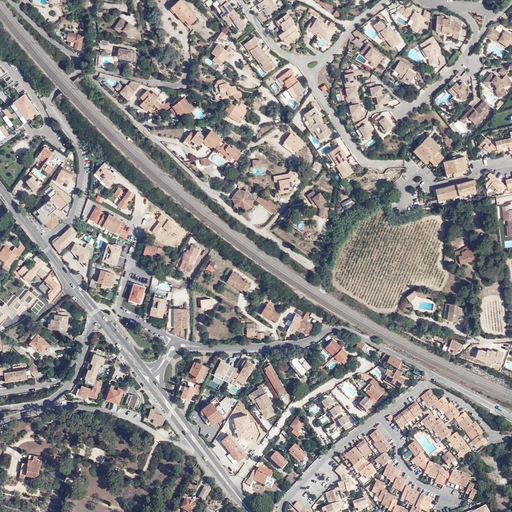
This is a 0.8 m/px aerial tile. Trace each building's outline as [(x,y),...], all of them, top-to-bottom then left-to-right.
[(195,18),(179,0),(177,0),(168,8),(181,23),(183,21),(187,25),(195,18)] [(246,26),(226,0),(218,0),(213,4),(220,14),(219,14),(228,25),(232,22),(239,31),(246,26)] [(257,0),(260,4),(259,5),(262,9),(267,15),(278,7),(273,0),(257,0)] [(331,9),(332,8),(322,0),(315,0),(330,12),(332,10),(331,9)] [(412,26),(418,30),(422,25),(423,26),(427,19),(423,17),(422,17),(423,16),(408,7),(406,9),(403,7),(398,11),(403,14),(415,21),(412,26)] [(387,8),(382,11),(385,18),(391,15),(387,8)] [(287,30),(284,32),(287,37),(283,40),(286,44),(300,35),(293,25),(296,23),(288,13),(276,21),(278,24),(282,22),(287,30)] [(138,39),(137,35),(136,24),(131,24),(130,23),(119,15),(114,21),(117,23),(116,25),(120,28),(119,29),(125,35),(128,31),(138,39)] [(338,25),(334,22),(332,20),(329,25),(317,17),(313,22),(311,21),(308,27),(311,29),(312,26),(316,28),(315,30),(322,34),(323,33),(329,38),(333,32),(335,29),(338,25)] [(450,33),(454,35),(458,36),(462,26),(452,22),(452,21),(443,20),(444,18),(438,17),(436,30),(442,31),(442,32),(450,33)] [(374,24),(380,32),(381,31),(386,38),(392,47),(401,41),(389,25),(386,26),(381,19),(374,24)] [(117,23),(114,21),(111,25),(117,31),(119,29),(120,28),(116,25),(117,23)] [(282,22),(278,24),(284,32),(287,30),(282,22)] [(312,26),(311,29),(328,40),(329,38),(323,33),(322,34),(315,30),(316,28),(312,26)] [(503,34),(492,27),(486,35),(497,43),(499,41),(507,46),(510,41),(511,42),(511,34),(505,31),(503,34)] [(364,33),(358,28),(353,32),(357,37),(364,33)] [(226,34),(221,29),(214,38),(220,42),(226,34)] [(77,47),(80,33),(65,30),(64,38),(68,39),(67,45),(77,47)] [(282,40),(283,40),(287,37),(284,32),(278,35),(282,40)] [(436,50),(441,47),(434,36),(421,45),(430,57),(431,64),(439,62),(437,52),(438,52),(436,50)] [(272,63),(267,57),(259,45),(260,44),(254,37),(243,44),(249,52),(251,51),(260,63),(258,65),(265,74),(277,65),(274,61),(272,63)] [(382,56),(368,43),(361,51),(372,61),(370,63),(374,66),(382,56)] [(229,54),(232,50),(226,46),(223,50),(215,44),(209,53),(213,56),(210,60),(216,65),(219,60),(220,60),(222,57),(223,58),(227,53),(229,54)] [(128,48),(115,46),(113,55),(126,57),(125,60),(130,61),(132,51),(127,51),(128,48)] [(402,78),(401,79),(408,84),(415,74),(408,69),(410,67),(400,61),(394,69),(400,73),(398,76),(402,78)] [(506,76),(509,71),(504,67),(499,73),(504,77),(502,79),(497,75),(495,77),(491,73),(486,80),(490,83),(491,82),(496,85),(498,91),(496,92),(499,98),(507,94),(504,88),(511,84),(511,83),(510,79),(506,76)] [(353,72),(352,68),(345,69),(346,74),(344,74),(346,82),(345,83),(348,96),(351,95),(353,104),(350,105),(353,117),(362,115),(360,111),(362,111),(360,103),(361,102),(359,93),(358,94),(356,85),(361,84),(359,79),(357,80),(354,71),(353,72)] [(305,90),(296,78),(294,74),(290,69),(278,77),(283,85),(284,84),(287,88),(286,89),(293,99),(305,90)] [(132,89),(139,81),(130,78),(126,83),(132,89)] [(235,90),(234,85),(231,86),(229,89),(226,90),(224,82),(222,83),(217,79),(217,80),(214,85),(210,85),(212,92),(213,92),(215,99),(221,98),(227,96),(227,94),(232,93),(232,94),(237,100),(239,97),(240,96),(241,94),(241,93),(240,92),(240,91),(239,91),(239,90),(238,90),(236,90),(235,90)] [(113,85),(118,89),(122,85),(117,80),(113,85)] [(374,85),(373,81),(367,83),(367,87),(370,86),(372,95),(376,94),(378,103),(375,103),(376,108),(383,106),(382,102),(388,100),(386,92),(382,92),(380,84),(374,85)] [(126,83),(124,82),(122,85),(118,89),(125,96),(132,89),(126,83)] [(458,82),(452,89),(458,94),(460,93),(461,94),(461,99),(468,99),(469,91),(466,88),(468,87),(464,82),(461,85),(458,82)] [(145,87),(138,94),(142,97),(140,99),(147,106),(149,104),(153,108),(160,103),(157,100),(156,101),(153,98),(156,94),(150,89),(149,91),(145,87)] [(27,100),(22,94),(12,101),(10,103),(6,105),(5,103),(0,107),(0,108),(1,109),(0,109),(0,130),(3,135),(14,128),(15,129),(21,125),(19,124),(25,119),(35,112),(31,106),(32,105),(32,103),(30,102),(28,104),(28,103),(26,101),(27,100)] [(258,104),(262,97),(255,94),(254,94),(251,100),(252,100),(250,105),(256,109),(259,104),(258,104)] [(171,103),(170,103),(179,116),(189,109),(181,97),(171,103)] [(168,98),(160,103),(163,108),(170,103),(171,103),(168,98)] [(243,108),(236,104),(237,102),(235,101),(233,106),(227,102),(223,109),(229,113),(240,119),(245,109),(243,108)] [(493,106),(487,101),(478,110),(475,107),(466,116),(470,119),(472,117),(479,125),(490,115),(487,112),(489,110),(493,106)] [(307,127),(309,130),(312,128),(319,140),(331,132),(314,108),(304,114),(310,125),(307,127)] [(227,116),(238,122),(240,119),(229,113),(227,116)] [(383,116),(381,113),(375,117),(377,121),(379,119),(387,129),(393,125),(385,115),(383,116)] [(363,124),(361,120),(355,124),(357,127),(359,126),(366,137),(372,133),(365,123),(363,124)] [(309,130),(317,141),(319,140),(312,128),(309,130)] [(204,141),(214,148),(229,158),(230,156),(234,158),(238,161),(242,154),(230,145),(229,146),(226,144),(223,148),(220,146),(224,141),(211,132),(206,140),(204,141)] [(204,141),(206,140),(198,134),(195,137),(192,135),(186,143),(197,152),(203,143),(204,141)] [(281,143),(288,149),(294,153),(301,144),(295,139),(295,138),(293,136),(292,137),(288,134),(281,143)] [(428,135),(426,137),(439,149),(441,147),(428,135)] [(439,149),(426,137),(413,150),(426,162),(428,160),(430,158),(436,164),(443,157),(437,151),(439,149)] [(501,149),(508,147),(511,146),(511,141),(511,142),(510,138),(493,142),(495,150),(501,149)] [(481,142),(480,142),(478,145),(482,149),(487,153),(493,147),(484,139),(481,142)] [(203,143),(213,150),(214,148),(204,141),(203,143)] [(286,152),(288,149),(281,143),(279,147),(286,152)] [(346,154),(341,145),(337,147),(344,156),(346,154)] [(45,147),(44,147),(40,152),(43,154),(39,159),(45,163),(48,166),(44,171),(49,174),(56,164),(51,161),(53,158),(49,156),(52,153),(47,150),(49,147),(46,146),(45,147)] [(339,171),(344,178),(354,172),(344,156),(337,147),(328,153),(334,163),(339,171)] [(426,162),(413,150),(412,152),(424,164),(426,162)] [(208,158),(221,169),(227,162),(213,151),(208,158)] [(331,165),(334,163),(328,153),(325,155),(331,165)] [(428,160),(434,166),(436,164),(430,158),(428,160)] [(445,163),(449,180),(466,176),(462,158),(445,163)] [(316,173),(319,164),(311,162),(308,171),(316,173)] [(73,170),(64,165),(56,180),(62,183),(63,184),(65,182),(68,184),(74,173),(72,172),(73,170)] [(295,179),(299,173),(291,168),(287,173),(280,174),(281,178),(278,179),(281,192),(288,190),(288,188),(292,187),(290,182),(293,178),(295,179)] [(490,184),(490,186),(494,189),(497,192),(501,195),(503,193),(502,190),(503,188),(504,187),(488,174),(486,177),(489,179),(487,182),(490,184)] [(32,175),(25,180),(33,191),(40,185),(32,175)] [(437,201),(475,192),(473,183),(435,192),(437,201)] [(275,213),(280,207),(258,189),(252,193),(246,188),(245,189),(238,189),(232,197),(235,206),(238,209),(244,208),(246,210),(252,206),(254,199),(257,199),(275,213)] [(123,192),(118,189),(114,195),(118,198),(119,198),(120,196),(123,192)] [(134,195),(128,190),(123,198),(121,200),(127,204),(129,201),(130,201),(134,195)] [(308,200),(311,198),(315,203),(318,209),(317,216),(326,217),(328,208),(323,207),(321,204),(325,201),(319,192),(315,195),(312,190),(305,195),(308,200)] [(68,203),(57,192),(57,193),(51,198),(50,198),(61,209),(68,203)] [(475,192),(437,201),(438,203),(476,194),(475,192)] [(58,222),(61,220),(62,221),(63,221),(65,219),(67,217),(61,209),(50,198),(35,212),(50,230),(59,223),(58,222)] [(102,209),(96,206),(89,219),(97,223),(97,224),(102,227),(102,226),(113,232),(119,235),(119,236),(126,240),(129,234),(123,230),(126,224),(118,219),(118,218),(113,215),(113,216),(109,214),(108,217),(103,214),(104,213),(101,211),(102,209)] [(511,209),(502,210),(503,219),(507,219),(509,235),(511,235),(511,209)] [(57,237),(52,242),(52,243),(53,245),(60,254),(74,237),(76,231),(74,230),(70,226),(60,237),(59,236),(58,237),(57,238),(57,237)] [(87,233),(82,241),(88,245),(93,237),(87,233)] [(67,247),(70,250),(76,243),(73,240),(67,247)] [(162,248),(147,242),(144,252),(156,256),(158,250),(161,251),(162,248)] [(111,246),(104,244),(103,248),(103,250),(101,250),(99,259),(111,262),(113,254),(115,254),(116,247),(111,246)] [(180,267),(187,271),(190,272),(194,264),(192,263),(194,259),(196,260),(200,249),(191,245),(190,249),(187,249),(183,259),(180,267)] [(0,253),(1,254),(0,255),(0,256),(0,257),(5,261),(4,262),(8,265),(16,255),(19,256),(25,248),(22,246),(21,248),(19,247),(18,249),(15,247),(12,251),(6,246),(0,253)] [(460,263),(477,259),(475,252),(473,252),(472,249),(472,248),(471,248),(470,248),(468,249),(468,246),(460,250),(455,252),(455,253),(455,254),(456,263),(460,264),(460,263)] [(81,247),(76,247),(75,252),(80,252),(79,255),(79,256),(84,257),(84,258),(88,259),(90,250),(81,248),(81,247)] [(41,266),(45,262),(38,255),(34,259),(41,266)] [(209,261),(206,271),(212,273),(215,263),(209,261)] [(23,267),(18,263),(17,265),(31,280),(37,274),(47,283),(48,282),(54,288),(52,290),(51,289),(48,292),(49,293),(48,294),(49,298),(50,300),(60,290),(59,289),(61,287),(52,278),(53,277),(50,275),(49,275),(42,269),(41,270),(35,265),(32,269),(26,264),(23,267)] [(29,283),(31,280),(17,265),(13,271),(19,277),(21,275),(24,277),(24,278),(29,283)] [(243,277),(233,271),(228,279),(233,282),(231,284),(242,291),(243,289),(246,291),(251,284),(242,278),(243,277)] [(115,276),(102,272),(97,285),(104,287),(105,285),(112,287),(115,277),(115,276)] [(118,289),(121,279),(115,277),(112,287),(118,289)] [(146,283),(136,279),(132,290),(134,290),(131,301),(133,301),(141,304),(144,294),(142,293),(146,283)] [(16,297),(9,307),(17,314),(25,305),(30,309),(38,299),(28,291),(21,300),(16,297)] [(270,294),(266,291),(262,296),(267,299),(270,294)] [(165,294),(156,292),(150,314),(163,317),(165,311),(165,307),(167,299),(164,298),(165,294)] [(419,300),(429,301),(430,293),(414,292),(405,298),(409,303),(415,299),(415,297),(419,298),(419,300)] [(209,298),(200,298),(200,303),(201,308),(210,307),(209,298)] [(39,300),(30,309),(36,314),(45,305),(39,300)] [(267,316),(268,315),(278,321),(282,314),(274,309),(275,307),(272,305),(272,306),(267,303),(261,312),(267,316)] [(457,320),(459,306),(445,303),(443,319),(454,321),(454,319),(457,320)] [(188,308),(174,307),(174,312),(176,312),(176,321),(174,321),(174,326),(187,326),(188,316),(188,308)] [(65,313),(58,313),(58,315),(54,315),(54,319),(50,319),(50,323),(49,329),(67,331),(68,316),(65,316),(65,313)] [(294,332),(296,333),(299,328),(304,319),(297,316),(294,321),(292,320),(289,325),(291,326),(288,331),(293,334),(294,332)] [(316,326),(304,319),(299,328),(312,335),(316,326)] [(257,329),(254,329),(254,336),(259,336),(260,339),(266,338),(265,334),(260,334),(261,333),(257,333),(257,329)] [(49,344),(34,331),(29,337),(32,339),(29,343),(33,347),(35,349),(36,349),(40,352),(41,350),(42,351),(49,344)] [(0,353),(3,353),(3,354),(12,354),(12,344),(7,344),(7,342),(3,339),(1,339),(1,337),(0,335),(0,353)] [(455,353),(459,343),(446,338),(443,344),(448,345),(447,350),(455,353)] [(336,357),(344,348),(335,340),(327,348),(336,357)] [(111,353),(114,350),(108,343),(105,345),(111,353)] [(342,353),(345,350),(344,348),(336,357),(339,359),(342,355),(342,353)] [(90,366),(96,369),(97,366),(100,366),(103,357),(94,354),(90,363),(92,364),(90,366)] [(302,377),(304,375),(295,365),(294,364),(293,363),(293,362),(293,361),(294,360),(294,359),(295,358),(296,357),(298,357),(299,357),(300,358),(301,358),(303,357),(302,356),(301,355),(299,355),(298,355),(296,355),(295,355),(294,356),(293,357),(292,359),(291,360),(291,361),(291,363),(291,364),(292,365),(302,377)] [(294,364),(295,365),(304,375),(313,367),(304,356),(303,357),(301,358),(300,358),(299,357),(298,357),(296,357),(295,358),(294,359),(294,360),(293,361),(293,362),(293,363),(294,364)] [(403,363),(393,357),(391,360),(389,363),(400,369),(403,363)] [(347,359),(341,365),(344,368),(350,362),(347,359)] [(226,362),(223,360),(214,376),(225,382),(229,376),(226,375),(231,366),(225,363),(226,362)] [(246,378),(253,365),(246,361),(245,362),(245,361),(243,365),(244,366),(239,374),(238,373),(239,371),(236,369),(227,383),(230,385),(232,381),(231,380),(233,377),(236,379),(235,381),(243,386),(248,379),(246,378)] [(281,393),(287,389),(270,361),(265,363),(267,365),(264,367),(266,370),(267,369),(271,376),(272,375),(277,383),(275,384),(281,393)] [(2,372),(2,363),(0,362),(0,381),(5,382),(27,378),(26,369),(2,372)] [(202,377),(206,380),(211,370),(197,362),(196,363),(194,362),(189,372),(192,373),(192,374),(194,375),(193,378),(199,382),(202,377)] [(35,376),(33,375),(39,368),(33,363),(28,368),(29,378),(35,376)] [(95,372),(96,369),(90,366),(89,369),(88,369),(84,379),(94,382),(97,373),(95,372)] [(266,371),(280,394),(281,393),(275,384),(277,383),(272,375),(271,376),(267,369),(266,370),(266,371)] [(403,378),(405,374),(399,371),(397,375),(389,371),(387,375),(390,376),(388,380),(402,388),(407,380),(403,378)] [(388,392),(376,380),(366,391),(375,399),(376,398),(379,401),(388,392)] [(193,391),(198,393),(202,386),(197,383),(195,386),(190,384),(189,386),(185,384),(180,394),(189,398),(193,391)] [(272,404),(261,384),(257,386),(259,389),(252,393),(256,401),(255,402),(257,407),(259,406),(262,411),(261,411),(263,415),(267,414),(268,416),(275,412),(271,405),(272,404)] [(78,397),(82,398),(83,396),(86,397),(87,395),(97,398),(100,389),(93,386),(92,390),(78,386),(76,394),(76,395),(77,396),(78,397)] [(106,399),(119,403),(124,388),(118,386),(118,387),(113,386),(111,392),(109,391),(106,399)] [(126,391),(124,391),(122,396),(126,398),(125,403),(127,404),(127,406),(133,408),(134,407),(139,408),(142,399),(140,398),(132,386),(126,391)] [(433,389),(424,395),(424,396),(426,400),(436,393),(433,389)] [(439,396),(436,393),(426,400),(429,403),(439,396)] [(58,401),(60,403),(67,397),(65,395),(58,401)] [(432,407),(436,404),(438,403),(442,400),(439,396),(429,403),(432,407)] [(447,396),(442,400),(438,403),(440,407),(449,400),(447,396)] [(205,413),(209,418),(207,420),(211,425),(223,416),(216,406),(220,402),(217,397),(201,408),(201,409),(201,410),(201,411),(202,412),(203,413),(204,413),(205,413)] [(232,397),(226,400),(229,407),(236,404),(232,397)] [(330,399),(320,405),(325,414),(328,412),(335,408),(330,399)] [(366,400),(358,407),(367,414),(374,406),(366,400)] [(445,409),(452,403),(449,400),(440,407),(443,410),(445,409)] [(422,415),(426,412),(419,402),(415,405),(422,415)] [(454,402),(452,403),(445,409),(448,413),(457,406),(454,402)] [(110,410),(117,412),(119,406),(113,403),(110,410)] [(238,403),(222,428),(224,429),(225,428),(226,429),(242,405),(238,403)] [(419,417),(422,415),(415,405),(411,407),(419,417)] [(460,409),(457,406),(448,413),(451,416),(460,409)] [(335,408),(328,412),(335,423),(337,422),(345,416),(338,407),(335,408)] [(415,420),(419,417),(411,407),(407,410),(415,420)] [(162,425),(165,419),(157,409),(154,408),(154,410),(150,409),(148,417),(153,419),(151,422),(162,425)] [(451,416),(453,420),(458,417),(463,413),(460,409),(451,416)] [(411,423),(415,420),(407,410),(404,413),(411,423)] [(459,418),(462,422),(471,415),(468,412),(464,415),(459,418)] [(408,426),(411,423),(404,413),(400,415),(408,426)] [(427,424),(437,417),(434,413),(424,420),(427,424)] [(345,416),(337,422),(343,432),(356,424),(348,414),(345,416)] [(397,418),(396,418),(398,421),(400,423),(402,425),(403,428),(404,429),(408,426),(400,415),(397,418)] [(474,419),(471,415),(462,422),(465,426),(474,419)] [(305,424),(305,423),(297,417),(290,427),(294,430),(292,432),(298,437),(300,434),(298,432),(301,429),(305,432),(309,427),(305,424)] [(427,424),(430,428),(434,425),(439,420),(437,417),(427,424)] [(434,425),(437,428),(446,421),(443,418),(439,420),(434,425)] [(470,428),(477,423),(474,419),(465,426),(468,429),(470,428)] [(437,428),(439,432),(449,425),(446,421),(437,428)] [(479,421),(477,423),(470,428),(473,432),(482,425),(479,421)] [(439,432),(442,436),(451,429),(449,425),(439,432)] [(484,429),(482,425),(473,432),(475,435),(484,429)] [(375,438),(383,432),(382,431),(380,429),(372,434),(375,438)] [(445,439),(449,436),(454,432),(451,429),(442,436),(445,439)] [(487,432),(484,429),(475,435),(478,439),(485,434),(487,432)] [(236,430),(232,434),(246,453),(251,449),(236,430)] [(463,435),(460,431),(456,435),(451,438),(454,442),(463,435)] [(378,442),(386,436),(384,434),(383,432),(375,438),(378,442)] [(246,453),(232,434),(223,440),(232,452),(239,461),(246,455),(245,454),(246,453)] [(478,444),(488,437),(485,434),(478,439),(476,441),(478,444)] [(454,442),(457,445),(466,439),(463,435),(454,442)] [(379,447),(389,439),(387,438),(386,436),(378,442),(376,443),(379,447)] [(491,441),(488,437),(478,444),(481,448),(491,441)] [(382,450),(391,443),(391,442),(389,440),(389,439),(379,447),(382,450)] [(469,442),(466,439),(457,445),(459,449),(469,442)] [(370,452),(373,449),(366,440),(362,443),(370,452)] [(410,446),(413,450),(421,444),(418,440),(410,446)] [(471,446),(469,442),(459,449),(462,453),(471,446)] [(370,452),(362,443),(359,445),(366,455),(370,452)] [(394,447),(392,445),(391,443),(382,450),(385,454),(387,451),(394,447)] [(424,447),(421,444),(413,450),(416,453),(424,447)] [(295,445),(290,452),(293,455),(294,454),(302,460),(303,461),(308,456),(295,445)] [(348,453),(351,457),(361,450),(358,447),(357,446),(348,453)] [(474,449),(471,446),(462,453),(465,456),(474,449)] [(427,451),(424,447),(416,453),(418,457),(425,452),(427,451)] [(457,457),(450,448),(446,451),(452,459),(453,460),(457,457)] [(282,468),(287,462),(274,450),(270,455),(271,456),(270,457),(282,468)] [(363,454),(361,450),(351,457),(354,461),(363,454)] [(452,459),(446,451),(442,453),(449,462),(452,459)] [(239,461),(232,452),(228,455),(235,464),(239,461)] [(415,459),(418,463),(419,462),(428,455),(425,452),(418,457),(415,459)] [(42,457),(29,454),(27,463),(22,462),(20,472),(37,476),(39,466),(40,466),(42,457)] [(294,454),(293,455),(292,456),(300,463),(302,460),(294,454)] [(366,457),(363,454),(354,461),(356,464),(366,457)] [(430,459),(428,455),(419,462),(422,465),(430,459)] [(389,462),(393,459),(391,456),(382,462),(385,465),(389,462)] [(369,461),(366,457),(356,464),(359,468),(369,461)] [(430,459),(422,465),(428,470),(432,462),(430,459)] [(371,464),(369,461),(359,468),(362,471),(364,470),(371,464)] [(428,470),(432,472),(436,463),(432,461),(432,462),(428,470)] [(373,463),(371,464),(364,470),(367,474),(376,467),(373,463)] [(394,467),(395,465),(391,463),(388,469),(386,473),(390,475),(394,467)] [(440,465),(436,463),(432,472),(436,474),(440,465)] [(345,467),(342,465),(338,469),(341,472),(344,475),(345,478),(346,481),(341,482),(342,487),(343,489),(350,487),(354,486),(356,485),(353,476),(351,476),(350,472),(345,467)] [(444,467),(440,465),(436,474),(440,476),(443,469),(444,467)] [(369,477),(378,470),(376,467),(367,474),(369,477)] [(394,467),(390,475),(389,478),(393,480),(398,468),(394,467)] [(270,478),(270,477),(273,478),(275,474),(273,473),(274,472),(272,471),(271,472),(266,470),(262,468),(260,472),(255,469),(249,482),(254,485),(256,481),(257,479),(267,484),(268,482),(271,483),(273,480),(270,478)] [(397,481),(400,476),(402,470),(399,469),(398,468),(393,480),(397,481)] [(443,469),(440,476),(438,480),(442,482),(447,471),(443,469)] [(456,481),(460,472),(456,470),(454,474),(451,479),(456,481)] [(443,482),(446,484),(449,478),(451,473),(447,471),(442,482),(443,482)] [(464,474),(460,472),(456,481),(460,483),(464,474)] [(460,483),(464,485),(469,474),(465,472),(464,474),(460,483)] [(464,485),(468,487),(471,482),(473,476),(469,474),(464,485)] [(291,475),(287,479),(292,484),(296,480),(291,475)] [(404,478),(400,476),(397,481),(395,485),(395,487),(399,489),(404,478)] [(403,491),(406,484),(408,480),(406,479),(404,478),(399,489),(403,491)] [(383,482),(379,491),(378,492),(379,493),(382,494),(385,488),(388,484),(383,482)] [(477,485),(473,482),(470,488),(469,491),(473,493),(475,488),(477,485)] [(403,497),(408,499),(413,488),(413,487),(409,485),(405,492),(403,497)] [(199,495),(205,498),(209,490),(203,487),(199,495)] [(385,488),(382,494),(382,496),(381,497),(385,499),(388,492),(389,490),(385,488)] [(413,488),(408,499),(407,500),(411,502),(414,495),(417,490),(413,488)] [(475,488),(473,493),(471,497),(475,499),(480,490),(475,488)] [(340,502),(342,501),(341,496),(339,490),(338,489),(331,491),(332,495),(333,498),(334,501),(335,504),(332,505),(327,506),(328,509),(329,511),(330,511),(342,508),(342,506),(340,502)] [(415,504),(421,492),(419,491),(417,490),(414,495),(411,502),(414,504),(415,504)] [(388,492),(385,499),(384,501),(385,502),(388,503),(392,494),(388,492)] [(421,492),(415,504),(414,507),(418,509),(420,506),(418,505),(420,501),(422,497),(424,493),(422,492),(421,492)] [(433,502),(434,498),(431,496),(429,495),(426,494),(424,493),(422,497),(433,502)] [(392,494),(388,503),(387,505),(391,507),(395,499),(397,496),(392,494)] [(194,507),(196,504),(185,497),(181,506),(185,508),(183,511),(188,511),(189,511),(191,511),(194,507)] [(362,499),(356,501),(358,508),(361,507),(365,506),(368,505),(371,504),(369,497),(362,499)] [(422,497),(420,501),(431,506),(433,502),(422,497)] [(395,499),(391,507),(391,508),(395,511),(398,504),(400,501),(395,499)] [(313,511),(310,508),(307,505),(303,503),(301,500),(296,505),(299,508),(302,511),(303,511),(313,511)] [(495,511),(488,500),(481,506),(484,511),(495,511)] [(420,501),(418,505),(420,506),(424,508),(429,510),(431,506),(420,501)]
